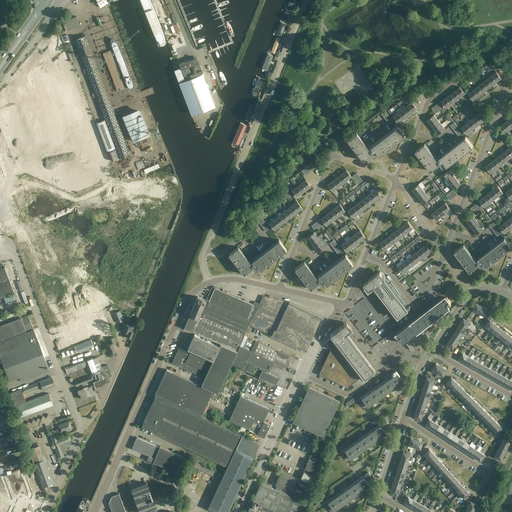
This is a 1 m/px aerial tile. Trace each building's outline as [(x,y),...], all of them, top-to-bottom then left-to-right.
[(296,1),(292,0),(289,0),(284,13),(290,15),(296,1)] [(147,12),(154,31),(159,29),(152,10),(147,12)] [(62,21),(66,31),(80,26),(76,16),(62,21)] [(275,35),(282,37),(287,23),(281,21),(275,35)] [(161,32),(155,34),(162,54),(168,52),(161,32)] [(105,121),(115,150),(110,151),(114,160),(130,154),(85,35),(74,39),(105,121)] [(271,52),(275,54),(281,39),(277,37),(271,52)] [(112,80),(117,79),(103,39),(98,40),(106,63),(112,80)] [(261,70),(267,72),(274,56),(268,53),(261,70)] [(181,68),(182,70),(185,79),(187,79),(200,74),(203,73),(197,57),(184,62),(184,61),(179,63),(181,68)] [(24,70),(27,77),(34,74),(35,77),(40,75),(39,72),(47,69),(48,71),(53,69),(51,63),(43,66),(43,64),(24,70)] [(182,70),(181,68),(174,70),(179,82),(185,79),(182,70)] [(496,72),(491,75),(497,82),(501,79),(496,72)] [(187,79),(182,81),(194,114),(213,107),(200,74),(187,79)] [(491,75),(486,79),(492,86),(497,82),(491,75)] [(252,94),(258,97),(265,80),(258,77),(252,94)] [(486,79),(482,83),(487,90),(492,86),(486,79)] [(118,81),(114,83),(117,93),(122,92),(118,81)] [(482,83),(477,86),(482,93),(487,90),(482,83)] [(477,86),(472,90),(478,97),(482,93),(477,86)] [(459,87),(455,90),(460,97),(465,94),(459,87)] [(455,90),(450,94),(455,101),(460,97),(455,90)] [(472,90),(467,94),(473,101),(478,97),(472,90)] [(450,94),(445,98),(451,105),(455,101),(450,94)] [(445,98),(441,102),(446,109),(451,105),(445,98)] [(411,102),(406,105),(412,112),(417,109),(411,102)] [(245,121),(248,122),(255,105),(252,104),(245,121)] [(406,105),(402,109),(407,116),(412,112),(406,105)] [(402,109),(397,113),(402,120),(407,116),(402,109)] [(140,110),(123,117),(133,142),(150,135),(140,110)] [(402,120),(397,113),(392,116),(398,124),(402,120)] [(480,113),(475,117),(481,124),(485,120),(480,113)] [(427,120),(431,125),(438,120),(434,115),(427,120)] [(475,117),(470,120),(476,127),(481,124),(475,117)] [(431,125),(434,130),(441,124),(438,120),(431,125)] [(470,120),(466,124),(471,131),(476,127),(470,120)] [(115,150),(105,121),(97,124),(107,153),(110,151),(115,150)] [(506,121),(501,125),(506,132),(511,128),(506,121)] [(241,123),(233,143),(240,145),(247,126),(241,123)] [(441,124),(434,130),(438,134),(445,129),(441,124)] [(471,131),(466,124),(461,128),(466,135),(471,131)] [(356,133),(347,141),(362,160),(370,154),(373,157),(376,154),(378,156),(404,135),(397,126),(368,148),(356,133)] [(425,144),(415,151),(430,171),(439,165),(441,168),(445,165),(447,167),(473,147),(465,137),(437,159),(425,144)] [(93,151),(80,155),(81,157),(100,152),(97,144),(94,145),(95,148),(92,149),(93,151)] [(504,152),(499,155),(505,162),(510,159),(504,152)] [(499,155),(495,159),(500,166),(505,162),(499,155)] [(495,159),(490,163),(495,170),(500,166),(495,159)] [(495,170),(490,163),(485,166),(491,173),(495,170)] [(346,170),(341,174),(346,181),(351,177),(346,170)] [(442,175),(446,180),(453,175),(449,170),(442,175)] [(341,174),(336,177),(342,184),(346,181),(341,174)] [(446,180),(450,185),(457,179),(453,175),(446,180)] [(336,177),(332,181),(337,188),(342,184),(336,177)] [(305,179),(301,183),(306,190),(311,186),(305,179)] [(450,185),(453,190),(460,184),(457,179),(450,185)] [(299,181),(294,185),(296,187),(301,194),(306,190),(301,183),(299,181)] [(332,191),(334,190),(337,188),(332,181),(327,184),(332,191)] [(412,189),(415,194),(422,189),(419,184),(412,189)] [(497,186),(493,190),(498,197),(503,193),(497,186)] [(301,194),(296,187),(291,190),(296,197),(301,194)] [(376,189),(371,192),(376,200),(381,196),(376,189)] [(415,194),(419,199),(426,194),(422,189),(415,194)] [(493,190),(488,193),(493,200),(498,197),(493,190)] [(371,192),(366,196),(372,203),(376,200),(371,192)] [(488,193),(483,197),(489,204),(493,200),(488,193)] [(426,194),(419,199),(423,204),(430,198),(426,194)] [(366,196),(361,200),(367,207),(372,203),(366,196)] [(489,204),(483,197),(478,201),(484,208),(489,204)] [(361,200),(357,204),(362,211),(367,207),(361,200)] [(297,201),(292,205),(297,212),(302,208),(297,201)] [(445,203),(441,206),(446,213),(451,210),(445,203)] [(339,204),(334,208),(340,215),(345,211),(339,204)] [(357,204),(352,207),(357,214),(362,211),(357,204)] [(292,205),(287,209),(293,216),(297,212),(292,205)] [(441,206),(436,210),(441,217),(446,213),(441,206)] [(357,214),(352,207),(347,211),(353,218),(357,214)] [(334,208),(330,212),(335,219),(337,220),(341,217),(340,215),(334,208)] [(287,209),(283,212),(288,219),(293,216),(287,209)] [(441,217),(436,210),(431,214),(436,221),(441,217)] [(283,212),(278,216),(283,223),(288,219),(283,212)] [(330,212),(325,215),(330,222),(335,219),(330,212)] [(325,215),(320,219),(326,226),(330,222),(325,215)] [(466,220),(469,225),(476,220),(472,215),(466,220)] [(278,216),(273,219),(278,226),(283,223),(278,216)] [(273,219),(268,223),(273,230),(278,226),(273,219)] [(511,224),(508,219),(503,223),(509,230),(511,227),(511,224)] [(469,225),(473,230),(480,224),(476,220),(469,225)] [(408,221),(403,225),(409,232),(413,228),(408,221)] [(509,230),(503,223),(499,227),(504,234),(509,230)] [(480,224),(473,230),(477,234),(483,229),(480,224)] [(403,225),(398,229),(404,236),(409,232),(403,225)] [(398,229),(394,232),(399,239),(404,236),(398,229)] [(360,231),(355,234),(360,242),(365,238),(360,231)] [(307,237),(310,242),(317,237),(314,232),(307,237)] [(394,232),(389,236),(394,243),(399,239),(394,232)] [(355,234),(350,238),(355,245),(360,242),(355,234)] [(389,236),(384,240),(390,247),(394,243),(389,236)] [(310,242),(314,247),(321,242),(317,237),(310,242)] [(350,238),(345,242),(351,249),(355,245),(350,238)] [(464,244),(454,252),(469,272),(478,265),(480,269),(484,266),(486,267),(511,247),(504,238),(475,260),(464,244)] [(238,247),(228,254),(243,274),(252,267),(254,271),(258,268),(259,269),(286,249),(278,240),(249,262),(238,247)] [(390,247),(384,240),(379,243),(385,250),(390,247)] [(321,242),(314,247),(317,252),(324,246),(321,242)] [(351,249),(345,242),(341,245),(346,252),(351,249)] [(426,244),(421,248),(426,255),(431,252),(426,244)] [(421,248),(416,252),(422,259),(426,255),(421,248)] [(416,252),(412,255),(417,262),(422,259),(416,252)] [(304,262),(294,269),(310,289),(318,282),(321,286),(325,283),(326,285),(353,265),(345,255),(316,277),(304,262)] [(412,255),(407,259),(412,266),(417,262),(412,255)] [(407,259),(402,263),(407,270),(412,266),(407,259)] [(0,296),(14,292),(4,267),(5,266),(4,265),(3,263),(2,262),(0,261),(0,296)] [(407,270),(402,263),(397,267),(403,274),(407,270)] [(417,279),(425,273),(422,269),(414,275),(417,279)] [(369,291),(374,287),(397,318),(407,310),(384,279),(385,278),(380,271),(368,280),(369,282),(368,283),(368,284),(368,285),(368,286),(368,287),(369,287),(367,289),(369,291)] [(204,378),(201,385),(213,391),(217,393),(231,363),(275,384),(278,376),(268,372),(272,364),(282,369),(282,367),(283,367),(283,365),(289,368),(294,357),(288,355),(287,358),(276,353),(278,350),(258,341),(255,340),(247,336),(244,344),(252,347),(250,350),(240,345),(243,338),(242,338),(245,332),(248,324),(253,326),(306,351),(322,316),(289,301),(289,302),(263,296),(259,303),(254,302),(253,304),(215,288),(215,287),(215,286),(211,287),(206,300),(197,296),(184,328),(220,343),(219,346),(212,361),(190,351),(191,350),(187,348),(180,345),(172,363),(204,378)] [(129,299),(133,301),(137,290),(133,289),(129,299)] [(442,298),(396,333),(403,343),(405,342),(411,350),(428,337),(421,329),(449,308),(447,305),(451,303),(447,297),(443,300),(442,298)] [(473,310),(478,313),(482,306),(476,303),(473,310)] [(482,306),(478,313),(484,315),(487,309),(482,306)] [(119,311),(113,314),(117,323),(123,321),(119,311)] [(0,325),(0,341),(33,329),(28,315),(0,325)] [(464,318),(460,324),(466,328),(471,321),(467,318),(466,320),(464,318)] [(484,325),(490,329),(494,324),(490,320),(488,322),(486,321),(484,325)] [(125,323),(122,331),(128,333),(126,337),(131,339),(134,332),(132,331),(134,327),(125,323)] [(460,324),(457,329),(463,333),(466,328),(460,324)] [(490,329),(495,333),(499,327),(494,324),(490,329)] [(114,336),(110,326),(98,330),(102,341),(114,336)] [(341,326),(329,335),(334,341),(329,345),(332,348),(330,349),(319,374),(347,387),(363,375),(364,377),(373,371),(345,334),(351,329),(350,327),(348,328),(348,327),(347,327),(346,327),(346,326),(345,326),(344,326),(343,327),(342,327),(341,326)] [(495,333),(499,337),(504,331),(499,327),(495,333)] [(33,329),(0,341),(0,363),(3,363),(10,381),(20,378),(22,381),(49,371),(33,329)] [(457,329),(454,334),(460,338),(463,333),(457,329)] [(499,337),(504,340),(508,335),(504,331),(499,337)] [(194,334),(187,348),(191,350),(190,351),(212,361),(219,346),(194,334)] [(454,334),(450,339),(456,343),(460,338),(454,334)] [(110,343),(106,345),(109,354),(116,351),(113,344),(116,343),(114,337),(108,339),(110,343)] [(456,343),(450,339),(447,344),(450,346),(449,347),(452,349),(456,343)] [(74,347),(77,354),(94,348),(91,340),(74,347)] [(468,356),(464,362),(469,365),(473,359),(470,357),(472,355),(474,352),(471,351),(468,356)] [(459,359),(464,362),(468,356),(461,352),(459,356),(461,357),(459,359)] [(91,366),(94,373),(97,372),(97,371),(102,369),(97,357),(87,361),(90,367),(91,366)] [(469,365),(475,368),(478,362),(473,359),(469,365)] [(475,368),(480,371),(483,365),(478,362),(475,368)] [(432,370),(438,373),(441,366),(436,363),(432,370)] [(97,381),(94,382),(96,387),(105,384),(105,383),(110,381),(108,377),(111,376),(107,365),(102,367),(103,369),(102,369),(97,371),(97,372),(94,373),(97,381)] [(480,371),(485,374),(489,368),(483,365),(480,371)] [(441,366),(438,373),(443,376),(447,369),(441,366)] [(485,374),(490,377),(494,371),(489,368),(485,374)] [(213,391),(201,385),(166,369),(155,394),(156,395),(141,426),(227,467),(208,508),(216,511),(227,511),(259,443),(242,435),(238,433),(201,416),(213,391)] [(490,377),(495,380),(499,374),(494,371),(490,377)] [(403,381),(397,373),(361,398),(362,400),(364,401),(365,403),(366,404),(367,406),(403,381)] [(495,380),(501,383),(504,377),(499,374),(495,380)] [(75,381),(76,386),(93,379),(91,375),(75,381)] [(427,377),(425,382),(432,385),(435,377),(431,376),(430,378),(427,377)] [(23,388),(24,393),(42,387),(43,390),(55,386),(52,377),(23,388)] [(445,381),(451,387),(456,382),(451,377),(449,380),(448,378),(445,381)] [(501,383),(506,386),(509,380),(504,377),(501,383)] [(451,387),(455,391),(460,386),(456,382),(451,387)] [(455,391),(459,395),(464,390),(460,386),(455,391)] [(80,394),(82,399),(87,397),(86,396),(90,395),(90,396),(94,394),(91,387),(87,388),(87,387),(78,390),(79,394),(80,394)] [(292,423),(323,437),(339,401),(309,387),(292,423)] [(7,394),(12,407),(13,407),(17,418),(53,405),(48,393),(26,402),(21,389),(7,394)] [(459,395),(463,399),(468,394),(464,390),(459,395)] [(463,399),(467,404),(473,399),(468,394),(463,399)] [(242,425),(246,427),(249,429),(249,430),(264,437),(270,424),(264,421),(269,408),(240,395),(229,419),(242,425)] [(467,404),(472,408),(477,403),(473,399),(467,404)] [(472,408),(476,412),(481,407),(477,403),(472,408)] [(476,412),(480,416),(485,411),(481,407),(476,412)] [(423,413),(416,411),(414,417),(417,418),(416,420),(420,421),(423,413)] [(480,416),(484,421),(489,415),(485,411),(480,416)] [(51,423),(54,417),(48,414),(46,418),(42,416),(41,419),(37,418),(36,421),(32,420),(31,423),(28,422),(26,425),(23,423),(19,425),(21,431),(45,423),(46,425),(51,423)] [(484,421),(489,425),(494,420),(489,415),(484,421)] [(425,425),(431,428),(434,422),(428,418),(425,421),(427,422),(425,425)] [(489,425),(493,429),(498,424),(494,420),(489,425)] [(58,425),(60,433),(72,428),(69,421),(58,425)] [(431,428),(436,431),(439,426),(434,422),(431,428)] [(493,429),(494,430),(499,435),(502,432),(500,430),(502,428),(498,424),(493,429)] [(380,425),(344,450),(346,452),(347,453),(348,455),(349,456),(350,458),(386,433),(380,425)] [(436,431),(441,435),(444,429),(439,426),(436,431)] [(441,435),(446,438),(449,432),(444,429),(441,435)] [(69,447),(68,444),(70,443),(69,441),(71,440),(69,435),(57,440),(54,432),(49,434),(59,459),(65,457),(63,454),(66,453),(65,451),(67,450),(66,448),(69,447)] [(446,438),(451,441),(454,435),(449,432),(446,438)] [(451,441),(456,444),(459,439),(454,435),(451,441)] [(511,437),(506,435),(503,440),(509,443),(511,437)] [(147,459),(176,472),(183,456),(160,446),(159,447),(136,437),(131,448),(148,456),(147,459)] [(456,444),(461,448),(464,442),(459,439),(456,444)] [(416,440),(414,447),(420,449),(422,442),(416,440)] [(503,440),(500,445),(506,449),(509,443),(503,440)] [(461,448),(466,451),(469,445),(464,442),(461,448)] [(474,448),(471,454),(476,458),(479,452),(477,450),(480,446),(477,444),(474,448)] [(44,491),(44,492),(46,491),(48,490),(46,486),(54,483),(39,445),(28,450),(44,491)] [(466,451),(471,454),(474,448),(469,445),(466,451)] [(500,445),(497,451),(504,454),(506,449),(500,445)] [(422,452),(427,458),(433,454),(428,449),(426,451),(425,450),(422,452)] [(403,452),(401,458),(408,460),(410,452),(406,451),(405,453),(403,452)] [(497,451),(495,456),(498,458),(501,460),(504,454),(497,451)] [(482,459),(484,460),(487,456),(479,452),(476,458),(481,461),(482,459)] [(427,458),(431,463),(437,458),(433,454),(427,458)] [(488,456),(485,460),(493,465),(498,458),(495,456),(494,456),(492,458),(489,456),(488,456)] [(431,463),(435,467),(441,462),(437,458),(431,463)] [(307,464),(300,480),(312,486),(312,485),(315,477),(307,473),(308,470),(311,472),(315,463),(309,459),(307,463),(307,464)] [(127,461),(122,468),(133,475),(138,468),(127,461)] [(216,473),(201,466),(202,464),(196,461),(193,468),(214,477),(216,473)] [(435,467),(439,472),(445,467),(441,462),(435,467)] [(86,511),(103,474),(102,465),(94,471),(76,511),(86,511)] [(439,472),(443,476),(449,471),(445,467),(439,472)] [(281,471),(275,485),(288,491),(287,495),(291,497),(292,493),(306,499),(312,486),(300,480),(281,471)] [(443,476),(447,480),(453,476),(449,471),(443,476)] [(447,480),(451,485),(457,480),(453,476),(447,480)] [(369,485),(363,477),(328,502),(329,504),(330,505),(331,507),(332,508),(333,510),(369,485)] [(15,480),(5,483),(7,488),(16,485),(15,480)] [(451,485),(455,489),(461,484),(457,480),(451,485)] [(252,501),(258,504),(276,511),(304,511),(307,504),(260,482),(252,501)] [(132,488),(140,511),(146,511),(156,508),(146,483),(132,488)] [(455,489),(459,494),(465,489),(461,484),(455,489)] [(16,485),(7,488),(9,493),(18,489),(16,485)] [(399,488),(392,486),(390,492),(393,493),(392,495),(396,496),(399,488)] [(465,489),(459,494),(465,500),(468,497),(467,495),(469,493),(465,489)] [(170,511),(167,511),(125,511),(119,495),(119,494),(119,493),(118,494),(111,496),(108,503),(111,511),(170,511)] [(20,494),(11,497),(12,502),(22,499),(20,494)] [(409,506),(414,509),(418,503),(415,501),(418,496),(416,494),(413,499),(409,506)] [(404,503),(409,506),(413,499),(406,495),(403,499),(405,500),(404,503)] [(4,501),(0,509),(5,511),(9,503),(4,501)] [(470,501),(467,507),(474,510),(477,505),(470,501)] [(34,503),(32,508),(41,511),(43,506),(34,503)] [(414,509),(419,511),(423,506),(418,503),(414,509)]
